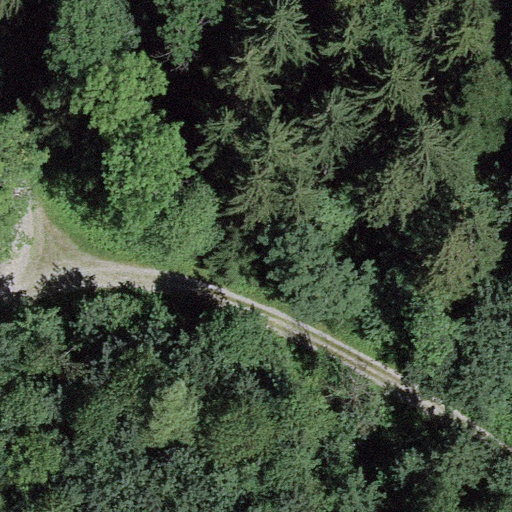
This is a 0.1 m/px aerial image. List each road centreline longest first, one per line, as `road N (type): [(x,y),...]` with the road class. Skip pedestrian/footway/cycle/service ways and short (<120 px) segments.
road 1 (track): [(88,264),(255,313),(329,345),(511,455)]
road 2 (track): [(0,162),(47,252),(88,264)]
